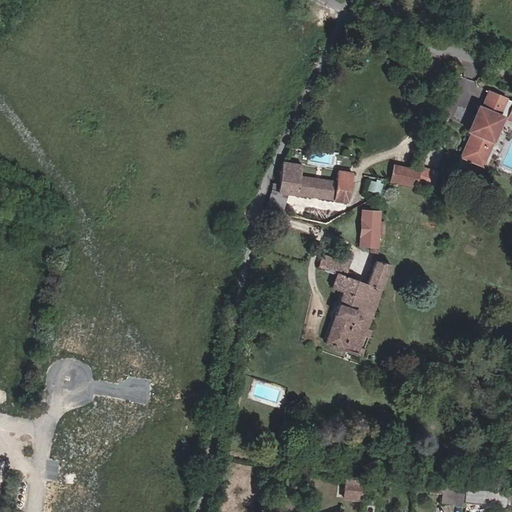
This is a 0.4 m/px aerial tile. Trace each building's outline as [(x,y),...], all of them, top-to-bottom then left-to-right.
[(482,165),(503,117),(507,119),(511,107),(511,101),(488,92),(481,108),(476,106),(478,116),(475,124),(466,130),(471,133),(461,157),(482,165)] [(332,188),(333,182),(298,175),(300,163),(281,159),(276,181),(271,179),(269,186),(285,190),(343,201),(346,191),(332,188)] [(389,166),(386,181),(411,186),(414,171),(389,166)] [(332,188),(346,191),(349,174),(336,171),(333,182),(332,188)] [(363,191),(369,192),(372,179),(366,177),(363,191)] [(378,180),(372,179),(369,192),(375,193),(378,180)] [(285,190),(269,186),(263,207),(280,209),(285,190)] [(368,250),(373,251),(374,235),(380,236),(380,221),(375,221),(376,211),(372,211),(360,210),(358,245),(368,246),(368,250)] [(361,335),(386,263),(373,259),(364,283),(348,277),(350,271),(342,268),(345,260),(340,258),(342,252),(336,250),(332,259),(319,254),(315,267),(332,273),(328,288),(338,291),(322,341),(360,353),(365,336),(361,335)] [(287,470),(284,483),(297,485),(300,471),(287,470)] [(345,480),(343,498),(362,500),(363,481),(345,480)] [(377,497),(378,482),(369,481),(368,497),(377,497)] [(444,486),(429,485),(429,492),(444,493),(444,486)] [(453,504),(463,504),(465,488),(454,487),(453,504)] [(511,511),(511,492),(465,488),(463,504),(504,508),(503,511),(511,511)]
